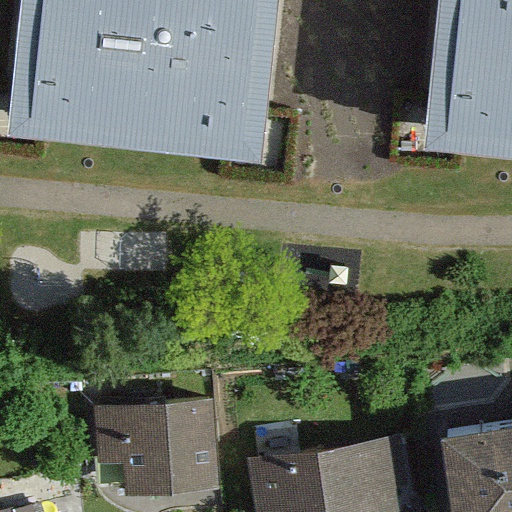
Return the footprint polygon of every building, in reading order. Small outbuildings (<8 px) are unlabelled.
[(36,0),(22,111),(283,143),(300,0),(36,0)] [(511,0),(464,0),(450,126),(511,133),(511,0)] [(219,379),(92,383),(95,478),(222,474),(219,379)] [(511,511),(511,397),(455,408),(472,511),(511,511)] [(396,419),(251,439),(261,511),(371,511),(409,507),(396,419)] [(0,511),(37,511),(32,497),(0,508),(0,511)]
